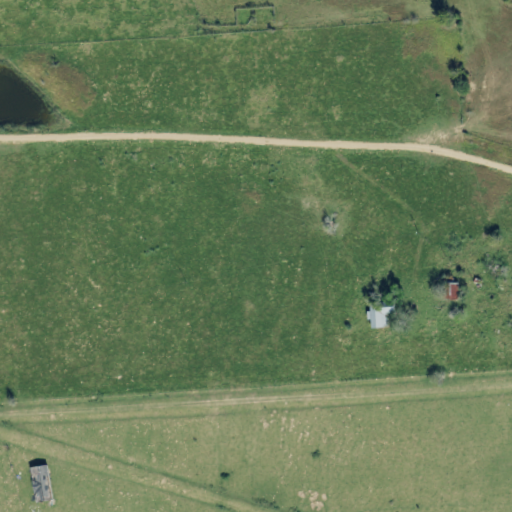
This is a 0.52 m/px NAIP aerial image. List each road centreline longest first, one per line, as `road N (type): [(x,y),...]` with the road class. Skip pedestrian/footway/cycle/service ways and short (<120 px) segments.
road 1 (residential): [(0,137),(413,150),(511,171)]
road 2 (residential): [(0,417),(511,390)]
